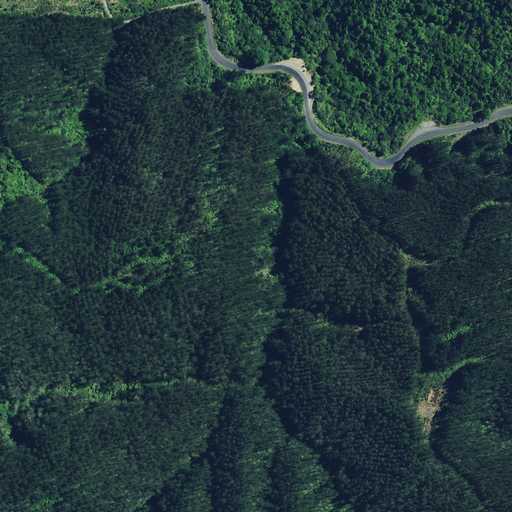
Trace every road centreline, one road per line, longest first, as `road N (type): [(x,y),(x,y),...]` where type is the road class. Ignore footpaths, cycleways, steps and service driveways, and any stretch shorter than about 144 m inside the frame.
road 1 (track): [(511,202),(484,204),(459,254),(444,264),(407,253),(401,269),(418,365),(407,399),(428,450),(471,480),(478,511)]
road 2 (tertiary): [(205,0),(215,49),(237,59),(290,61),(310,117),(367,150),(394,151),(414,131),(511,106)]
